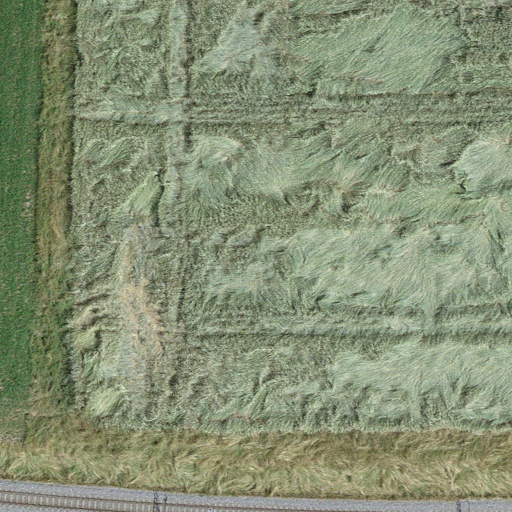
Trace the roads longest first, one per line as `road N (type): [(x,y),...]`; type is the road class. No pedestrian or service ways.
road 1 (track): [(0,432),(511,436)]
road 2 (track): [(61,0),(52,438)]
